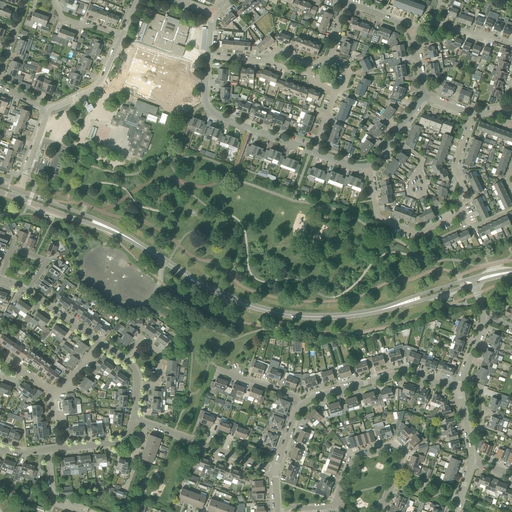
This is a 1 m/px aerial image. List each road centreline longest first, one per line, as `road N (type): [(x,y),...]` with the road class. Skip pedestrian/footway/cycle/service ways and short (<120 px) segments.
road 1 (secondary): [(382,309),(297,316),(259,308),(107,228)]
road 2 (residential): [(457,387),(401,371),(301,404)]
road 3 (unclassified): [(274,470),(133,419)]
road 4 (residential): [(464,213),(420,232),(377,217),(369,165)]
road 5 (residential): [(393,480),(404,450),(398,444),(350,455),(332,508)]
road 6 (residential): [(204,98),(217,113),(311,149)]
